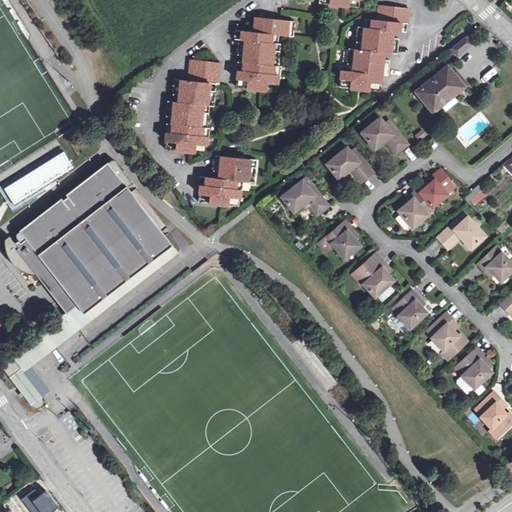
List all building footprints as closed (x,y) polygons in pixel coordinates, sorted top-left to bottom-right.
[(407,32),(409,8),(380,5),(379,19),(366,18),(364,27),(359,27),(356,49),(350,49),(347,71),(342,70),(340,87),(380,91),(382,75),(389,76),(391,60),(384,59),(385,53),(398,54),(400,39),(393,38),(394,30),(407,32)] [(293,36),(295,21),(259,16),(257,32),(235,30),(234,38),(239,38),(237,54),(244,55),(243,62),(237,61),(237,71),(238,71),(237,87),(276,92),(278,75),(280,75),(281,66),(279,65),(282,43),(280,43),(280,35),(293,36)] [(461,49),(456,52),(458,55),(473,43),(467,36),(457,44),(461,49)] [(452,47),(456,52),(461,49),(457,44),(452,47)] [(218,83),(220,62),(191,59),(189,80),(174,78),(173,94),(180,95),(179,102),(168,100),(166,116),(173,117),(172,124),(166,123),(165,132),(167,132),(165,149),(206,153),(207,137),(209,137),(210,128),(208,128),(210,105),(214,106),(216,83),(218,83)] [(484,64),(479,67),(485,79),(491,76),(484,64)] [(454,73),(448,67),(419,91),(434,110),(457,91),(459,94),(470,85),(461,74),(457,77),(454,73)] [(385,125),(380,119),(362,134),(375,150),(385,142),(391,137),(394,140),(388,145),(396,155),(408,145),(389,122),(385,125)] [(419,142),(427,135),(422,129),(414,136),(419,142)] [(391,137),(385,142),(388,145),(394,140),(391,137)] [(352,153),(348,149),(327,165),(339,180),(351,170),(357,165),(360,169),(355,173),(363,183),(374,174),(355,151),(352,153)] [(72,164),(64,151),(57,155),(4,188),(15,206),(75,168),(72,164)] [(254,182),(257,160),(215,155),(213,170),(220,171),(219,178),(200,176),(199,185),(201,185),(199,202),(240,206),(241,190),(243,190),(243,181),(254,182)] [(511,156),(503,165),(511,174),(511,156)] [(81,322),(176,249),(129,187),(134,182),(118,162),(114,160),(110,160),(89,177),(91,179),(87,181),(86,179),(67,194),(69,196),(64,200),(62,198),(43,212),(45,214),(41,217),(40,215),(17,232),(16,235),(16,236),(19,240),(17,241),(16,242),(11,234),(6,238),(6,247),(7,252),(9,256),(14,263),(18,267),(22,270),(29,273),(34,274),(36,274),(42,270),(71,308),(81,322)] [(357,165),(351,170),(355,173),(360,169),(357,165)] [(434,208),(457,188),(441,170),(432,177),(435,180),(429,186),(421,193),(433,207),(434,208)] [(435,180),(432,177),(426,182),(429,186),(435,180)] [(329,207),(307,179),(282,198),(295,213),(302,207),(309,201),(312,205),(310,207),(318,216),(329,207)] [(484,189),(481,185),(467,197),(470,201),(484,189)] [(433,207),(421,193),(418,190),(412,196),(414,199),(408,204),(400,211),(414,228),(429,216),(426,212),(433,207)] [(309,201),(302,207),(305,211),(310,207),(312,205),(309,201)] [(426,212),(429,216),(436,210),(434,208),(433,207),(426,212)] [(472,249),(486,236),(469,217),(468,218),(465,221),(462,217),(439,238),(449,249),(458,241),(453,236),(457,232),(461,238),(472,249)] [(350,227),(347,223),(328,239),(320,245),(328,254),(335,248),(346,260),(361,247),(354,239),(348,232),(352,229),(350,227)] [(348,232),(354,239),(358,236),(352,229),(348,232)] [(453,236),(458,241),(461,238),(457,232),(453,236)] [(511,272),(511,262),(498,247),(480,264),(486,271),(489,268),(495,274),(502,281),(511,272)] [(39,398),(42,396),(24,372),(57,347),(81,328),(179,253),(176,249),(81,322),(71,308),(68,310),(66,312),(76,325),(21,368),(18,370),(24,378),(16,385),(21,392),(30,385),(39,398)] [(384,261),(377,254),(355,274),(365,285),(376,297),(378,296),(390,286),(395,281),(389,274),(383,268),(387,265),(384,261)] [(383,268),(389,274),(392,271),(387,265),(383,268)] [(489,268),(486,271),(492,277),(495,274),(489,268)] [(390,286),(378,296),(384,302),(395,292),(390,286)] [(420,298),(413,291),(397,306),(403,313),(399,316),(400,317),(411,328),(411,329),(428,314),(422,308),(416,301),(420,298)] [(511,293),(501,303),(511,315),(511,314),(511,293)] [(416,301),(422,308),(425,304),(420,298),(416,301)] [(76,325),(66,312),(0,361),(0,364),(16,385),(24,378),(18,370),(21,368),(76,325)] [(453,321),(447,315),(431,329),(437,335),(433,338),(445,351),(442,353),(448,360),(468,342),(462,335),(460,338),(455,332),(448,325),(453,321)] [(400,317),(394,322),(405,334),(411,328),(400,317)] [(448,325),(455,332),(460,328),(456,324),(453,321),(448,325)] [(437,335),(431,329),(428,332),(433,338),(437,335)] [(485,356),(478,347),(460,364),(467,372),(463,376),(463,377),(474,388),(475,389),(492,372),(487,366),(481,360),(485,356)] [(481,360),(487,366),(489,364),(491,362),(485,356),(481,360)] [(467,372),(460,364),(456,368),(463,376),(467,372)] [(470,392),(474,388),(463,377),(459,381),(458,383),(467,392),(470,392)] [(30,385),(21,392),(28,401),(31,404),(33,406),(35,407),(38,407),(41,406),(44,404),(44,399),(42,396),(39,398),(30,385)] [(501,400),(494,392),(475,410),(492,428),(489,431),(496,438),(511,422),(511,415),(509,412),(507,414),(503,410),(497,404),(501,400)] [(497,404),(503,410),(507,406),(501,400),(497,404)]
